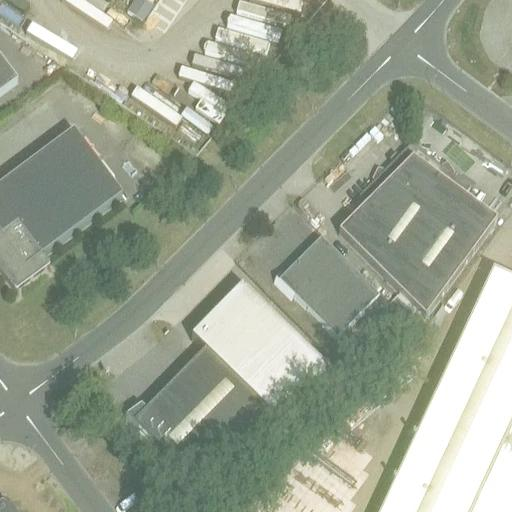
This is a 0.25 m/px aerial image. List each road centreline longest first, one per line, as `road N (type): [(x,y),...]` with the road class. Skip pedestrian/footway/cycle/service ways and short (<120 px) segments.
road 1 (unclassified): [(17,406),(139,310),(404,49)]
road 2 (unclassified): [(99,511),(17,406)]
road 3 (unclassified): [(511,127),(404,49)]
